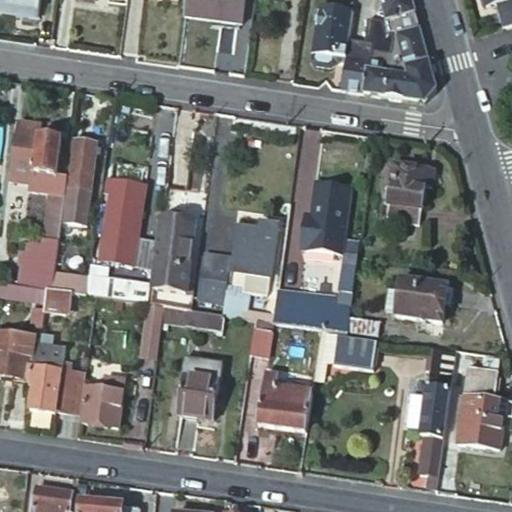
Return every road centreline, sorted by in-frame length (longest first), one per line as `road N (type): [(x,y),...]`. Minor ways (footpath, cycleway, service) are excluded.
road 1 (unclassified): [(0,60),(454,130),(475,124)]
road 2 (unclassified): [(454,511),(0,444)]
road 3 (residential): [(437,0),(475,124)]
